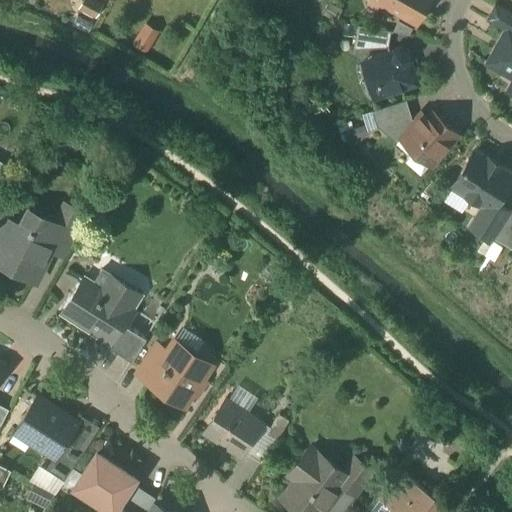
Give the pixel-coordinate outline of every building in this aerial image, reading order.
[(371,0),(371,1),(386,10),(389,5),(417,21),(428,0),(371,0)] [(511,11),(496,2),(486,19),(507,30),(510,26),(511,27),(511,11)] [(394,30),(359,24),(355,48),(389,46),(392,31),(394,31),(394,30)] [(511,27),(510,26),(507,30),(489,62),(511,74),(511,27)] [(158,35),(146,29),(137,46),(148,52),(158,35)] [(402,48),(397,50),(396,52),(371,60),(369,65),(373,79),(378,81),(382,92),(386,93),(395,90),(396,88),(416,81),(409,58),(410,56),(408,50),(402,48)] [(407,99),(373,110),(378,127),(412,116),(413,116),(407,99)] [(434,112),(429,118),(423,112),(416,120),(412,116),(405,118),(412,125),(401,137),(431,163),(458,133),(434,112)] [(511,178),(511,171),(476,149),(454,184),(485,205),(493,209),(498,200),(511,178)] [(493,209),(485,205),(472,226),(494,240),(495,238),(511,211),(511,209),(498,200),(493,209)] [(65,204),(56,222),(62,226),(50,250),(65,258),(71,248),(89,216),(65,204)] [(511,211),(495,238),(511,247),(511,211)] [(30,231),(0,215),(0,239),(2,241),(0,245),(0,262),(35,280),(50,250),(62,226),(56,222),(41,215),(37,224),(34,223),(30,231)] [(502,246),(494,241),(486,254),(494,259),(502,246)] [(103,290),(85,278),(64,311),(111,341),(112,342),(123,324),(133,309),(131,308),(141,293),(113,275),(103,290)] [(147,339),(123,324),(112,342),(111,341),(107,346),(133,362),(147,339)] [(155,347),(138,372),(151,380),(167,355),(155,347)] [(178,362),(167,355),(151,380),(186,403),(194,392),(199,395),(208,382),(203,378),(211,367),(186,351),(178,362)] [(39,396),(16,431),(55,457),(56,457),(66,443),(78,423),(55,408),(56,407),(39,396)] [(264,423),(226,398),(204,432),(242,457),(264,423)] [(280,414),(267,433),(277,440),(290,421),(280,414)] [(83,454),(66,443),(56,457),(55,457),(48,469),(65,480),(83,454)] [(311,447),(290,474),(297,480),(283,498),(301,511),(322,511),(334,496),(332,495),(341,483),(335,478),(342,470),(311,447)] [(98,454),(77,485),(115,510),(116,510),(118,511),(131,511),(119,504),(122,500),(133,483),(136,479),(98,454)] [(376,472),(353,455),(342,470),(335,478),(341,483),(358,496),(376,472)] [(12,471),(0,464),(0,486),(3,488),(12,471)] [(399,471),(380,497),(395,508),(391,511),(421,511),(433,497),(399,471)] [(147,511),(157,498),(133,483),(122,500),(140,511),(147,511)] [(433,497),(421,511),(448,511),(450,510),(433,497)]
